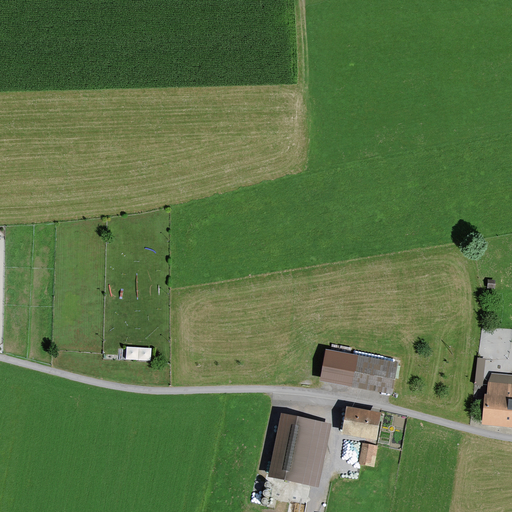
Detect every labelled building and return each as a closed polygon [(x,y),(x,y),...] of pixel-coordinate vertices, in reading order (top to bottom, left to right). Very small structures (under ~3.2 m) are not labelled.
[(348,369),(346,382),(351,383),(350,386),(394,394),(400,362),(352,353),(353,348),(330,343),(325,368),(342,371),(342,368),(348,369)] [(127,347),(127,360),(152,361),(153,348),(127,347)] [(486,358),(478,357),(475,384),(483,385),(486,358)] [(505,374),(492,373),(490,393),(503,394),(505,374)] [(490,393),(485,393),(482,423),(511,426),(511,374),(505,374),(503,394),(490,393)] [(384,412),(348,405),(343,432),(379,439),(384,412)] [(333,422),(282,411),(269,475),(319,486),(333,422)] [(378,445),(362,442),(358,463),(374,466),(378,445)] [(273,487),(274,484),(273,481),(270,479),(267,481),(266,484),(267,487),(270,488),(273,487)] [(269,503),(270,500),(269,497),(266,496),(264,497),(262,500),(264,503),(266,504),(269,503)]
